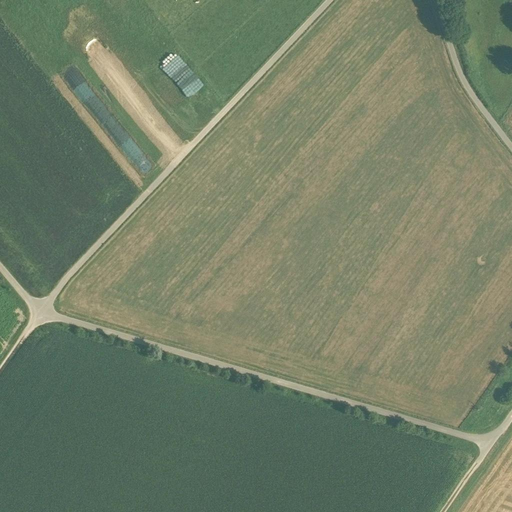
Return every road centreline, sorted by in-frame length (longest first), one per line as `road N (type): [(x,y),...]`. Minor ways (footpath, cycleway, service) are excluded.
road 1 (track): [(511,414),(490,444),(43,313),(0,373)]
road 2 (track): [(330,0),(65,279),(43,313),(0,267)]
road 3 (track): [(437,0),(471,94),(511,147)]
